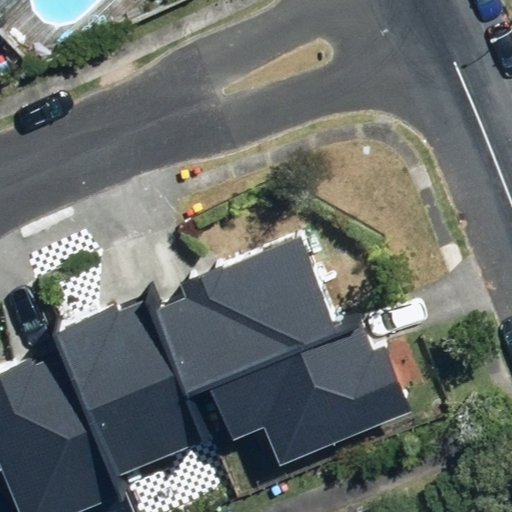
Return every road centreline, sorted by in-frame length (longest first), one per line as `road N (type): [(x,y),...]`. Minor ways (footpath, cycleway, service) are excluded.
road 1 (residential): [(439,9),(0,186)]
road 2 (tertiary): [(511,187),(439,9)]
